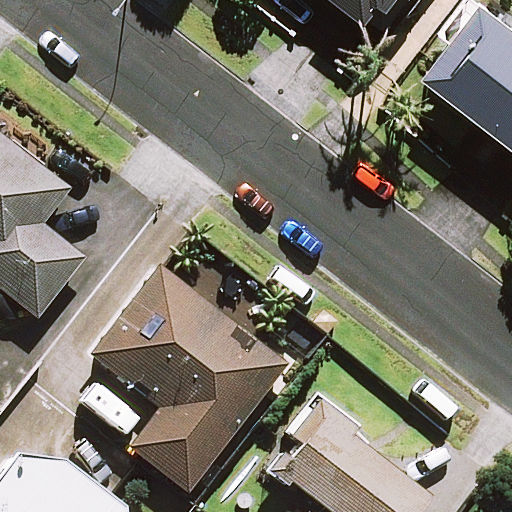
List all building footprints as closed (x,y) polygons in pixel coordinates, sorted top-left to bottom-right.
[(347,0),(379,27),(402,0),(347,0)] [(511,18),(488,0),(476,0),(425,66),(511,134),(511,18)] [(0,288),(34,315),(81,257),(38,223),(66,188),(0,136),(0,288)] [(88,353),(131,386),(108,415),(94,404),(82,418),(123,450),(128,444),(185,489),(284,361),(158,264),(88,353)] [(411,511),(427,493),(314,402),(290,432),(298,439),(275,468),(329,511),(411,511)] [(119,511),(24,438),(0,468),(0,511),(119,511)]
